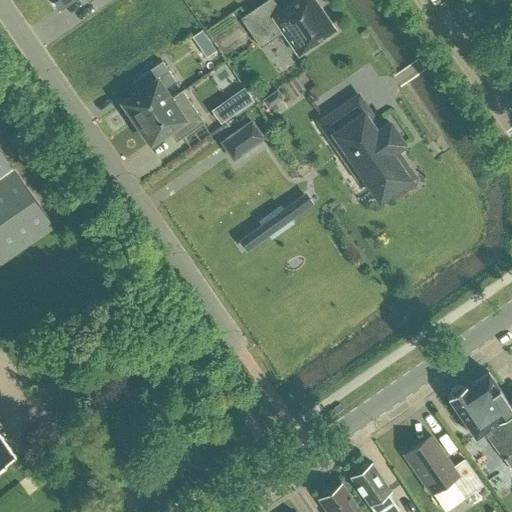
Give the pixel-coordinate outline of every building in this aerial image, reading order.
[(295,0),(279,11),(271,0),(265,0),(240,18),(260,47),(282,32),(298,54),(335,29),(314,0),(295,0)] [(136,121),(169,98),(163,88),(175,80),(162,60),(139,76),(146,86),(123,102),(136,121)] [(136,121),(150,141),(173,126),(181,137),(204,122),(181,89),(169,98),(136,121)] [(360,178),(363,180),(365,178),(377,195),(382,196),(398,185),(399,187),(403,188),(413,181),(413,177),(412,175),(413,175),(394,148),(403,143),(388,122),(380,128),(358,95),(324,118),(346,151),(346,152),(345,158),(349,163),(349,164),(352,169),(353,169),(360,178)] [(212,110),(221,123),(234,115),(224,101),(212,110)] [(251,121),(221,141),(233,158),(262,137),(251,121)] [(0,265),(53,231),(14,171),(0,150),(0,265)] [(484,433),(501,457),(511,449),(511,402),(511,403),(489,373),(468,387),(467,385),(465,386),(459,384),(452,389),(451,395),(448,398),(476,439),(484,433)] [(431,493),(452,479),(464,497),(482,485),(464,459),(453,467),(431,436),(404,455),(431,493)] [(0,460),(10,454),(0,439),(0,460)] [(361,470),(351,478),(370,505),(375,511),(395,511),(398,510),(387,494),(391,491),(371,463),(368,465),(367,464),(360,468),(361,470)] [(360,511),(341,485),(331,492),(327,490),(324,493),(323,497),(320,499),(328,510),(326,511),(360,511)]
